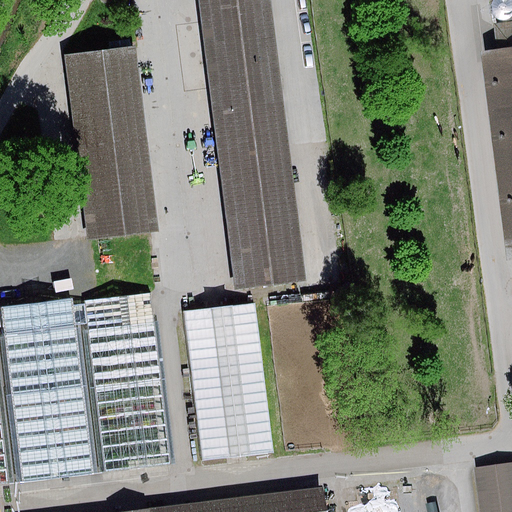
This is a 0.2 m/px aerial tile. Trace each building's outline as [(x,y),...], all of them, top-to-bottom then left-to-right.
[(283,0),(206,0),(236,285),(312,277),(283,0)] [(495,17),(498,20),(502,21),(507,21),(510,20),(511,18),(511,0),(495,0),(494,2),(492,6),(492,10),(493,14),(495,17)] [(142,46),(70,55),(91,234),(164,225),(142,46)] [(511,49),(484,53),(510,254),(511,254),(511,49)] [(154,293),(79,301),(80,306),(82,323),(98,471),(172,463),(154,293)] [(59,300),(0,307),(0,333),(5,333),(23,482),(82,475),(64,325),(82,323),(80,306),(60,309),(59,300)] [(252,305),(183,313),(199,460),(269,452),(252,305)] [(511,511),(511,463),(474,469),(480,511),(511,511)] [(328,511),(325,484),(79,511),(328,511)]
